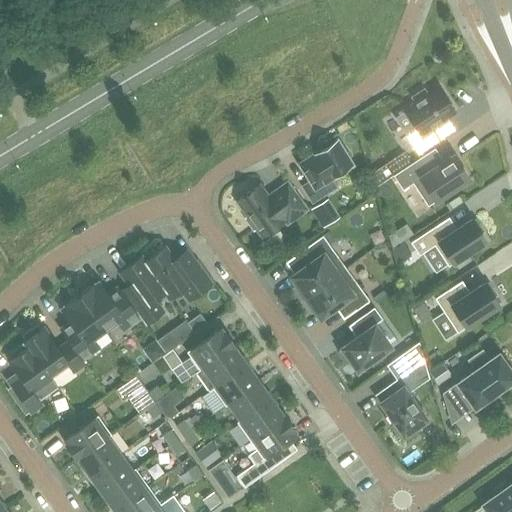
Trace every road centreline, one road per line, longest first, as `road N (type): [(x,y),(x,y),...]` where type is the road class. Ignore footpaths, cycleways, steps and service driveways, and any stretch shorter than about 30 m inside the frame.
road 1 (residential): [(407,511),(192,198)]
road 2 (residential): [(192,198),(215,171),(375,82),(393,62)]
road 3 (tertiary): [(0,159),(200,39)]
road 4 (residential): [(0,308),(55,256),(161,204),(192,198)]
road 5 (residential): [(511,439),(407,511)]
